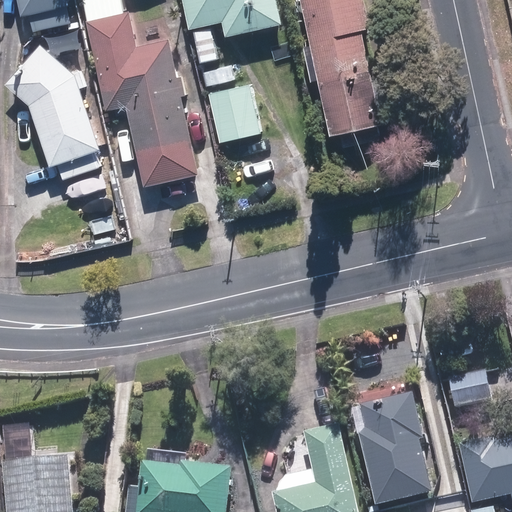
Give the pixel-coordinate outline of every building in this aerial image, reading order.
[(72,0),(23,0),(26,13),(33,11),(37,30),(72,22),(68,4),(73,3),(72,0)] [(276,0),(188,0),(195,27),(227,20),(230,35),(281,23),(276,0)] [(366,0),(306,0),(337,133),(386,121),(364,28),(372,26),(366,0)] [(130,14),(92,22),(111,107),(131,102),(148,183),(200,172),(171,41),(138,48),(130,14)] [(217,29),(198,32),(203,64),(222,61),(217,29)] [(104,147),(79,75),(45,45),(11,84),(34,103),(55,164),(63,161),(69,177),(100,166),(94,151),(104,147)] [(248,86),(215,95),(226,137),(259,129),(248,86)] [(452,379),(458,406),(493,399),(487,372),(452,379)] [(426,440),(415,393),(364,405),(370,431),(362,433),(379,505),(434,492),(422,441),(426,440)] [(276,495),(280,511),(358,511),(337,428),(308,436),(320,484),(276,495)] [(463,444),(476,502),(511,494),(511,438),(499,442),(497,436),(463,444)] [(75,511),(70,456),(6,461),(11,511),(75,511)] [(147,463),(141,511),(227,511),(232,470),(187,464),(187,468),(147,463)]
